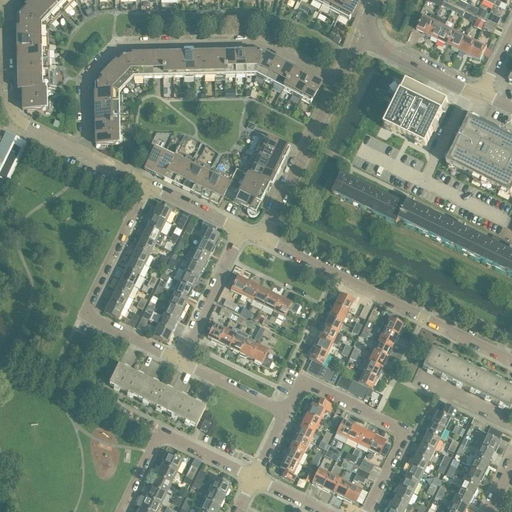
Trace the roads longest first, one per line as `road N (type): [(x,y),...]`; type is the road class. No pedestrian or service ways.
road 1 (residential): [(85,158),(84,82),(121,45),(247,41),(337,82)]
road 2 (residential): [(511,361),(261,239)]
road 3 (residential): [(178,360),(83,314),(148,186)]
road 4 (residential): [(284,414),(301,382),(406,434),(366,511)]
road 5 (residential): [(85,158),(6,115),(8,0)]
road 6 (residential): [(122,511),(160,432),(253,476)]
road 7 (residential): [(261,239),(337,82)]
road 8 (residential): [(242,231),(178,360)]
road 9 (tertiary): [(482,94),(371,40)]
